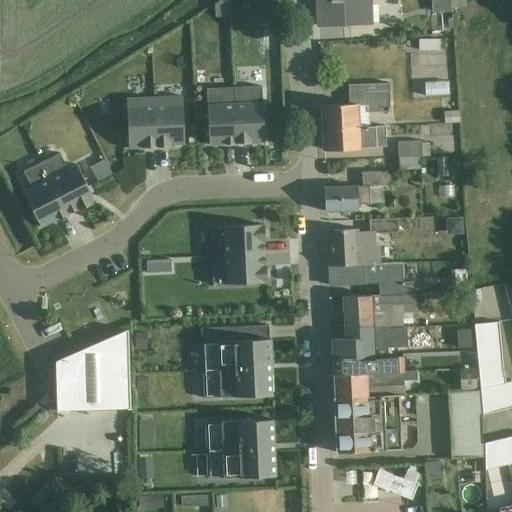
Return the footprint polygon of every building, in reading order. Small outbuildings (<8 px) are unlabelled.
[(314,0),(316,26),(374,23),(372,0),(314,0)] [(435,0),(437,22),(461,20),(459,0),(435,0)] [(434,41),(435,55),(426,55),(426,67),(465,67),(465,41),(434,41)] [(439,79),(440,99),(467,98),(466,78),(439,79)] [(320,101),(322,126),(361,123),(360,99),(320,101)] [(267,146),(266,101),(234,102),(235,146),(267,146)] [(235,146),(234,102),(201,103),(202,147),(235,146)] [(184,148),(183,104),(151,105),(152,149),(184,148)] [(152,149),(151,105),(119,105),(119,149),(152,149)] [(444,125),(445,150),(473,149),(472,112),(459,113),(460,125),(444,125)] [(323,149),(362,146),(361,123),(322,126),(323,149)] [(387,131),(389,145),(402,143),(400,129),(387,131)] [(446,145),(415,144),(414,169),(445,170),(446,145)] [(97,164),(117,195),(134,185),(114,154),(97,164)] [(94,203),(74,164),(45,178),(65,218),(94,203)] [(405,186),(405,174),(378,174),(379,187),(405,186)] [(65,218),(45,178),(16,192),(36,232),(65,218)] [(327,210),(362,208),(360,184),(325,186),(327,210)] [(261,222),(216,224),(218,256),(262,254),(261,222)] [(328,228),(328,263),(380,262),(379,227),(328,228)] [(262,254),(218,256),(219,288),(263,286),(262,254)] [(329,286),(381,285),(380,262),(328,263),(329,286)] [(493,326),(493,394),(465,394),(465,457),(498,457),(498,410),(511,410),(511,287),(507,287),(507,326),(493,326)] [(344,293),(345,315),(377,315),(376,293),(344,293)] [(346,335),(377,334),(377,315),(345,315),(346,335)] [(475,342),(464,340),(465,329),(457,328),(454,356),(473,358),(475,342)] [(51,412),(125,410),(123,332),(121,331),(50,363),(51,412)] [(266,334),(210,336),(211,369),(268,367),(266,334)] [(333,356),(384,354),(384,334),(377,334),(346,335),(332,336),(333,356)] [(333,356),(334,373),(385,371),(384,354),(333,356)] [(268,367),(211,369),(213,402),(269,400),(268,367)] [(335,394),(385,393),(385,371),(334,373),(335,394)] [(335,394),(336,421),(386,420),(385,393),(335,394)] [(269,417),(213,419),(214,452),(270,450),(269,417)] [(337,449),(386,448),(386,420),(336,421),(337,449)] [(167,422),(156,422),(157,451),(168,451),(167,422)] [(270,450),(214,452),(215,485),(272,482),(270,450)] [(380,471),(373,488),(414,504),(425,477),(409,471),(405,481),(380,471)] [(198,509),(225,508),(225,497),(198,498),(198,509)]
